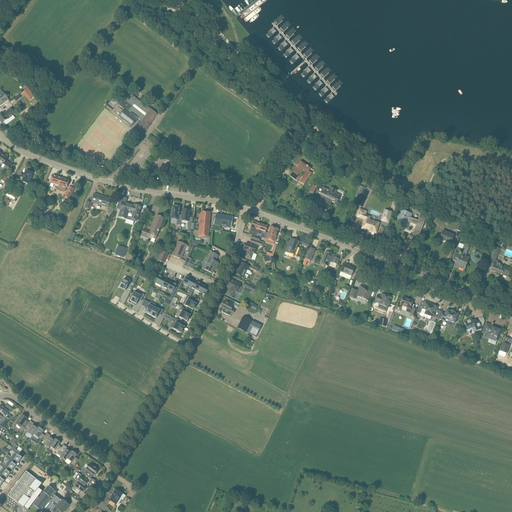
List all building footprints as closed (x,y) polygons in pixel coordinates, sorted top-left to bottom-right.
[(28,88),(23,93),(28,100),(34,95),(28,88)] [(0,104),(0,105),(8,99),(4,93),(3,94),(1,90),(0,89),(0,104)] [(140,102),(137,100),(128,92),(118,105),(124,110),(120,116),(132,125),(138,118),(141,119),(134,128),(136,129),(132,133),(139,139),(149,126),(150,125),(149,125),(157,114),(141,101),(140,102)] [(27,109),(25,106),(20,109),(24,114),(28,111),(28,110),(29,110),(28,108),(27,109)] [(0,115),(0,121),(2,124),(16,114),(11,108),(4,114),(3,113),(0,115)] [(6,172),(8,169),(11,165),(6,161),(8,158),(2,155),(0,158),(0,163),(2,166),(0,169),(6,172)] [(311,168),(300,161),(290,176),(297,182),(300,177),(297,175),(302,169),(306,172),(299,182),(304,185),(312,173),(309,172),(311,168)] [(28,185),(33,173),(26,171),(25,174),(21,173),(20,177),(23,178),(21,182),(28,185)] [(67,188),(69,181),(53,175),(50,183),(67,188)] [(66,198),(69,200),(74,189),(69,186),(64,199),(65,200),(66,198)] [(331,187),(329,190),(328,192),(322,189),(322,188),(319,186),(315,195),(326,200),(325,203),(329,205),(332,201),(336,203),(340,195),(335,193),(337,190),(331,187)] [(108,208),(110,199),(102,197),(101,197),(101,196),(94,194),(92,202),(101,205),(101,206),(108,208)] [(133,205),(132,205),(123,202),(120,209),(121,209),(119,217),(126,219),(131,220),(133,221),(134,220),(137,221),(140,212),(141,207),(133,205)] [(178,215),(180,207),(173,206),(171,219),(177,220),(176,225),(181,226),(181,223),(182,216),(178,215)] [(367,210),(365,209),(360,207),(357,216),(365,219),(362,229),(376,233),(379,223),(369,220),(370,217),(365,215),(367,210)] [(185,210),(183,209),(181,223),(187,224),(188,232),(191,232),(192,221),(189,220),(189,218),(190,215),(189,215),(190,210),(188,210),(189,209),(185,208),(185,210)] [(418,220),(411,218),(412,214),(400,209),(395,222),(407,226),(409,223),(416,225),(412,235),(418,237),(425,219),(419,217),(418,220)] [(389,223),(393,212),(384,210),(381,221),(389,223)] [(201,220),(200,220),(199,230),(209,231),(210,212),(201,212),(201,220)] [(214,225),(226,227),(231,228),(233,217),(216,214),(214,225)] [(157,235),(164,218),(157,216),(150,232),(157,235)] [(257,233),(261,224),(253,221),(251,228),(250,231),(257,233)] [(458,221),(455,229),(461,232),(464,224),(458,221)] [(265,232),(268,226),(261,224),(257,233),(262,234),(261,237),(263,231),(265,232)] [(265,232),(268,226),(265,232),(263,231),(261,237),(266,239),(265,242),(273,245),(279,229),(270,227),(268,233),(265,232)] [(157,235),(150,232),(143,229),(141,234),(140,236),(148,239),(149,237),(156,240),(157,235)] [(439,239),(451,243),(454,235),(442,230),(439,239)] [(299,242),(302,244),(303,243),(292,239),(290,245),(288,245),(286,252),(294,255),(299,242)] [(181,259),(183,255),(187,245),(177,242),(172,255),(181,259)] [(254,254),(256,247),(246,243),(243,250),(246,251),(244,257),(251,259),(253,253),(254,254)] [(456,266),(465,270),(469,259),(464,258),(468,247),(459,243),(457,247),(462,249),(460,254),(455,252),(452,260),(457,262),(456,266)] [(124,257),(127,248),(118,245),(115,254),(124,257)] [(273,257),(274,254),(276,246),(274,245),(272,253),(267,251),(266,255),(270,256),(273,257)] [(310,262),(313,254),(315,249),(309,247),(307,252),(302,264),(305,266),(307,261),(310,262)] [(500,264),(501,263),(495,261),(500,249),(495,247),(487,266),(492,268),(491,271),(510,278),(511,272),(511,266),(510,268),(500,264)] [(161,251),(157,260),(164,263),(167,254),(161,251)] [(218,256),(214,254),(211,252),(205,264),(204,264),(202,268),(212,274),(216,267),(217,267),(219,263),(215,262),(218,256)] [(337,264),(339,259),(332,257),(333,255),(325,252),(320,263),(328,267),(331,260),(333,261),(332,262),(337,264)] [(241,263),(235,274),(243,277),(249,266),(241,263)] [(351,276),(354,268),(347,266),(348,265),(344,263),(340,272),(351,276)] [(161,286),(165,279),(159,276),(158,279),(156,283),(161,286)] [(189,287),(192,279),(187,276),(184,282),(183,284),(189,287)] [(119,287),(125,291),(130,282),(123,279),(119,287)] [(167,289),(171,282),(165,279),(161,286),(167,289)] [(194,290),(198,282),(192,279),(189,287),(194,290)] [(228,288),(225,294),(231,298),(235,291),(239,294),(243,287),(240,285),(241,285),(229,279),(225,287),(228,288)] [(175,287),(176,285),(171,282),(167,289),(172,292),(175,287)] [(200,292),(204,285),(198,282),(194,290),(200,292)] [(250,285),(246,282),(245,283),(245,282),(243,286),(248,289),(253,291),(254,287),(250,285)] [(206,295),(209,288),(204,285),(200,292),(206,295)] [(365,288),(364,288),(360,286),(358,291),(352,289),(349,298),(355,300),(356,297),(368,302),(372,292),(364,289),(365,288)] [(130,301),(136,304),(138,300),(141,301),(144,295),(142,294),(141,296),(134,293),(130,301)] [(388,308),(391,302),(389,301),(390,297),(383,295),(382,297),(377,295),(375,302),(380,304),(379,305),(388,308)] [(185,306),(193,310),(196,304),(192,302),(193,299),(187,296),(186,298),(188,299),(185,306)] [(406,312),(408,313),(410,309),(413,302),(410,300),(403,297),(400,305),(397,304),(395,310),(401,312),(403,306),(407,308),(406,312)] [(224,301),(221,307),(232,313),(233,310),(231,309),(233,305),(224,301)] [(433,318),(436,311),(438,307),(429,303),(425,301),(423,306),(420,305),(418,309),(417,313),(420,314),(420,316),(430,319),(431,317),(433,318)] [(146,313),(153,316),(156,308),(150,306),(146,313)] [(179,317),(187,321),(190,315),(186,313),(187,310),(181,307),(180,310),(182,311),(179,317)] [(153,316),(159,318),(163,311),(156,308),(153,316)] [(415,318),(417,313),(418,309),(413,308),(412,310),(411,313),(410,316),(415,318)] [(455,323),(458,314),(454,313),(455,312),(450,310),(450,311),(447,310),(445,314),(442,313),(439,320),(443,321),(444,319),(455,323)] [(237,328),(245,332),(254,337),(260,326),(242,317),(237,328)] [(388,320),(379,318),(378,325),(387,327),(388,320)] [(483,329),(479,321),(476,323),(475,320),(473,321),(471,318),(464,322),(468,330),(472,328),(475,333),(483,329)] [(173,329),(181,333),(184,327),(180,324),(181,322),(175,319),(174,321),(176,322),(173,329)] [(499,336),(501,330),(494,328),(495,327),(490,325),(490,326),(485,325),(482,334),(486,335),(485,337),(491,340),(492,338),(497,340),(498,336),(499,336)] [(507,353),(510,345),(502,343),(499,351),(507,353)] [(9,412),(12,409),(6,405),(4,407),(5,407),(4,408),(1,406),(0,407),(0,412),(3,415),(5,416),(7,418),(9,419),(11,417),(7,413),(8,412),(9,412)] [(26,427),(29,423),(27,421),(26,422),(25,421),(27,419),(22,415),(15,424),(20,428),(20,430),(23,432),(26,427)] [(38,429),(37,429),(33,426),(35,424),(30,421),(29,423),(26,427),(29,430),(27,433),(32,436),(32,437),(33,435),(38,429)] [(39,427),(37,429),(38,429),(33,435),(32,437),(32,436),(30,440),(37,445),(38,444),(39,445),(41,442),(41,441),(43,439),(45,436),(43,434),(42,434),(41,434),(44,431),(39,427)] [(54,441),(50,438),(51,436),(47,433),(45,436),(43,439),(46,442),(44,445),(49,449),(50,447),(54,441)] [(59,451),(62,448),(59,446),(58,446),(60,443),(55,439),(54,441),(50,447),(55,450),(52,453),(56,456),(58,453),(59,451)] [(71,453),(67,450),(68,448),(64,445),(62,448),(59,451),(63,454),(60,457),(66,461),(67,459),(71,453)] [(78,460),(75,458),(77,456),(76,456),(77,455),(72,451),(71,453),(67,459),(71,462),(71,463),(74,465),(78,460)] [(11,457),(7,454),(5,457),(15,465),(17,462),(18,463),(22,458),(14,453),(11,457)] [(15,465),(5,457),(5,458),(9,460),(5,465),(1,462),(0,463),(0,465),(9,472),(11,469),(12,470),(16,466),(15,465)] [(86,475),(91,478),(92,476),(92,475),(92,474),(95,476),(98,471),(89,464),(86,469),(83,467),(81,471),(85,474),(84,474),(86,475)] [(9,472),(0,465),(0,466),(3,468),(0,471),(0,477),(3,480),(5,477),(7,478),(10,473),(9,472)] [(42,484),(26,472),(8,495),(24,508),(24,507),(28,509),(37,498),(38,499),(43,492),(39,489),(42,484)] [(84,478),(81,476),(81,475),(79,474),(78,474),(75,478),(74,479),(75,479),(77,481),(79,482),(85,486),(88,482),(89,484),(92,479),(91,478),(86,475),(84,478)] [(86,487),(85,486),(79,482),(77,481),(75,479),(75,480),(72,485),(74,487),(72,490),(78,494),(80,492),(79,491),(80,491),(83,493),(86,487)] [(38,499),(33,505),(41,511),(58,511),(59,511),(60,511),(63,511),(69,505),(63,500),(62,501),(55,495),(57,493),(48,486),(43,492),(38,499)] [(115,490),(109,500),(116,505),(123,494),(115,490)]
